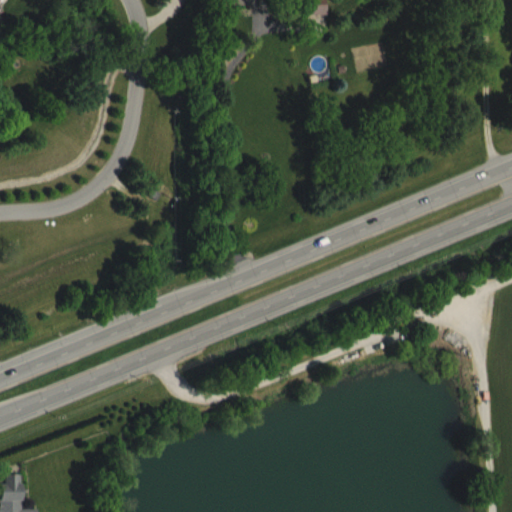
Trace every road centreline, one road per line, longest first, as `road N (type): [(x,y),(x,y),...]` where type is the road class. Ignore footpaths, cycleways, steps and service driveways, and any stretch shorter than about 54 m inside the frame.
road 1 (trunk): [(0,423),(511,211)]
road 2 (trunk): [(511,141),(0,348)]
road 3 (residential): [(0,214),(43,211),(88,192),(117,157),(135,101),(126,0)]
